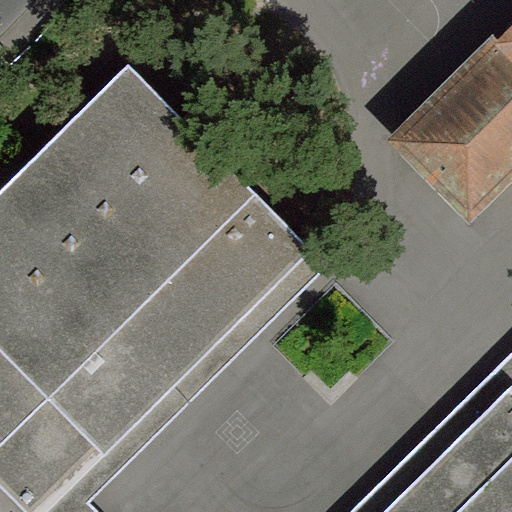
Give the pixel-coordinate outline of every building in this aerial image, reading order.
[(511,46),(505,39),(399,143),(480,225),(511,192),(511,46)] [(320,258),(134,66),(0,195),(0,483),(27,511),(59,511),(79,493),(320,258)] [(511,360),(503,369),(511,378),(511,360)] [(511,511),(511,378),(503,369),(362,511),(511,511)] [(98,511),(89,503),(79,493),(59,511),(98,511)]
